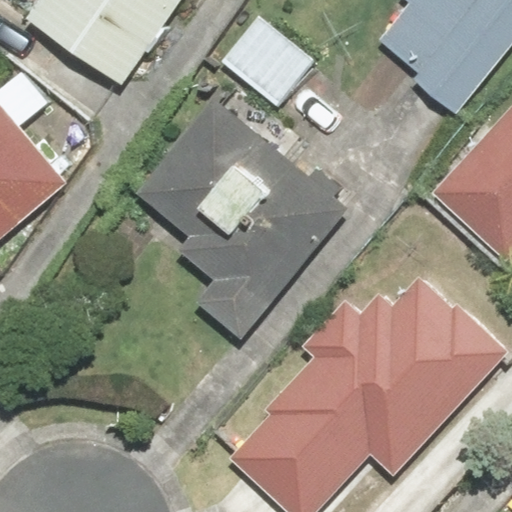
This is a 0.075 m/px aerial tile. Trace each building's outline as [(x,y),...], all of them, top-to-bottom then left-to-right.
[(29,0),(21,12),(138,94),(203,0),(29,0)] [(476,106),(511,57),(511,0),(413,0),(385,37),(476,106)] [(263,14),(229,55),(288,105),(322,64),(263,14)] [(0,243),(77,187),(0,83),(0,243)] [(232,91),(138,194),(232,280),(219,295),(257,330),(365,213),(232,91)] [(511,97),(434,188),(511,254),(511,97)] [(511,356),(511,335),(437,270),(410,301),(393,286),(376,306),(361,293),(224,449),(296,511),(343,511),(392,457),(410,473),(511,356)]
